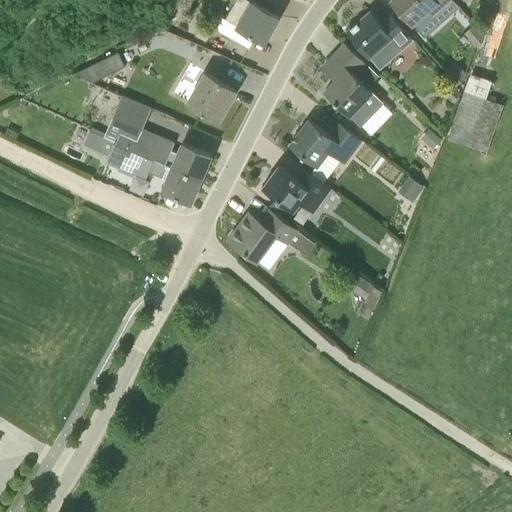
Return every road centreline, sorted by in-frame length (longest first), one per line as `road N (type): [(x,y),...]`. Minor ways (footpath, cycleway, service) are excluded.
road 1 (track): [(0,141),(176,223),(348,364),(511,468)]
road 2 (tertiary): [(46,511),(161,309),(284,62),(325,0)]
